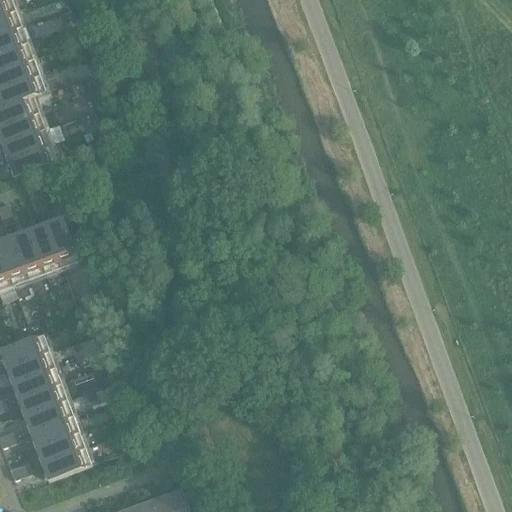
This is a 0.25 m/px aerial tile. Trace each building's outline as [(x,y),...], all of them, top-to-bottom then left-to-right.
[(2,0),(0,1),(0,19),(18,14),(12,0),(2,0)] [(0,19),(0,38),(23,29),(18,14),(0,19)] [(0,38),(0,56),(29,46),(23,29),(0,38)] [(0,56),(0,75),(35,62),(29,46),(0,56)] [(0,75),(0,93),(41,78),(35,62),(0,75)] [(0,93),(0,103),(3,111),(34,100),(47,95),(41,78),(0,93)] [(0,112),(0,131),(40,117),(34,100),(3,111),(0,112)] [(0,131),(0,140),(3,149),(46,133),(40,117),(0,131)] [(3,149),(9,165),(52,149),(46,133),(3,149)] [(15,182),(58,166),(52,149),(9,165),(15,182)] [(41,196),(30,200),(33,209),(44,205),(41,196)] [(44,205),(33,209),(36,218),(47,214),(44,205)] [(8,208),(0,211),(0,219),(1,221),(12,217),(8,208)] [(12,217),(1,221),(4,230),(15,226),(12,217)] [(63,221),(47,227),(63,271),(80,264),(63,221)] [(47,276),(63,271),(47,227),(31,233),(47,276)] [(31,233),(14,239),(30,283),(47,276),(31,233)] [(0,249),(15,289),(30,283),(14,239),(0,244),(0,249)] [(0,249),(0,294),(15,289),(0,249)] [(1,354),(7,371),(51,355),(44,338),(1,354)] [(7,371),(13,387),(57,371),(51,355),(7,371)] [(13,387),(19,403),(63,387),(57,371),(13,387)] [(19,403),(26,419),(69,403),(63,387),(19,403)] [(5,403),(0,404),(0,416),(9,414),(5,403)] [(26,419),(32,435),(75,419),(69,403),(26,419)] [(32,435),(38,452),(81,436),(75,419),(32,435)] [(17,436),(8,439),(12,450),(21,447),(17,436)] [(38,452),(44,468),(87,452),(81,436),(38,452)] [(8,439),(0,441),(0,444),(3,453),(12,450),(8,439)] [(93,468),(87,452),(44,468),(50,484),(93,468)] [(29,467),(20,470),(24,482),(33,479),(29,467)] [(20,470),(11,473),(15,485),(24,482),(20,470)] [(190,511),(184,494),(160,503),(163,511),(190,511)] [(163,511),(160,503),(137,511),(163,511)]
